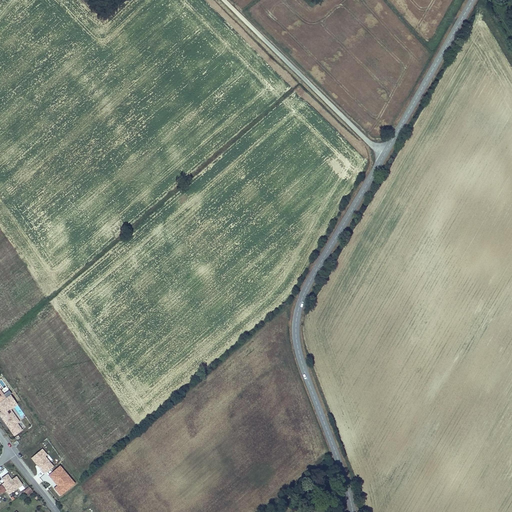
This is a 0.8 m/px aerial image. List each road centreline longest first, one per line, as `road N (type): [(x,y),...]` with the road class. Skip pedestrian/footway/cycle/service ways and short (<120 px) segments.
road 1 (tertiary): [(352,511),(297,349),(295,319),(315,269),(385,153)]
road 2 (unclassified): [(223,0),(385,153)]
road 3 (tertiary): [(385,153),(472,0)]
